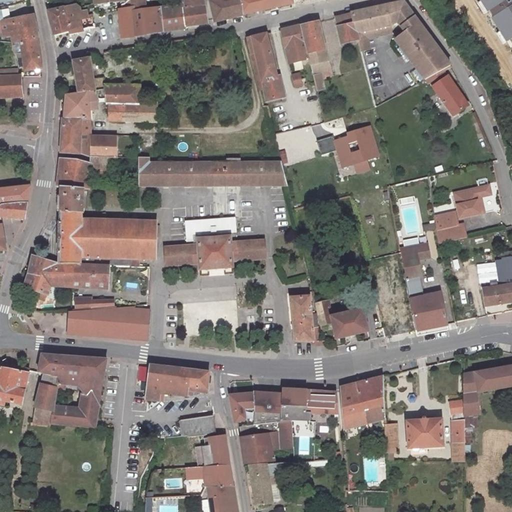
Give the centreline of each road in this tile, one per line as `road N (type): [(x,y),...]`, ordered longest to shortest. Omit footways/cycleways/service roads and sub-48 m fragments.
road 1 (residential): [(51,66),(384,0)]
road 2 (residential): [(286,370),(279,296),(261,278),(163,289),(155,355)]
road 3 (unknown): [(45,145),(73,147),(107,117),(246,119),(259,109),(258,85)]
road 4 (residential): [(407,0),(473,95),(511,202)]
road 5 (tertiary): [(511,333),(286,370)]
road 6 (tertiary): [(45,145),(35,222),(0,316)]
road 7 (unclassified): [(221,363),(246,511)]
road 8 (tertiary): [(127,351),(0,341)]
